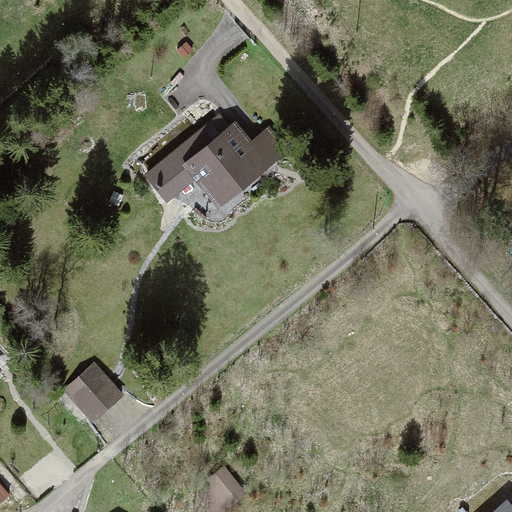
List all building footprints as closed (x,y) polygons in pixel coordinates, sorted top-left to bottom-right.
[(219,196),(255,169),(246,158),(254,151),(235,127),(230,131),(219,117),(146,174),(166,199),(195,176),(191,170),(196,166),(219,196)] [(66,390),(91,418),(120,393),(95,365),(66,390)] [(217,511),(242,491),(223,467),(209,479),(213,484),(201,493),(215,511),(217,511)] [(0,501),(8,494),(0,484),(0,501)] [(511,511),(511,507),(507,502),(495,511),(511,511)]
